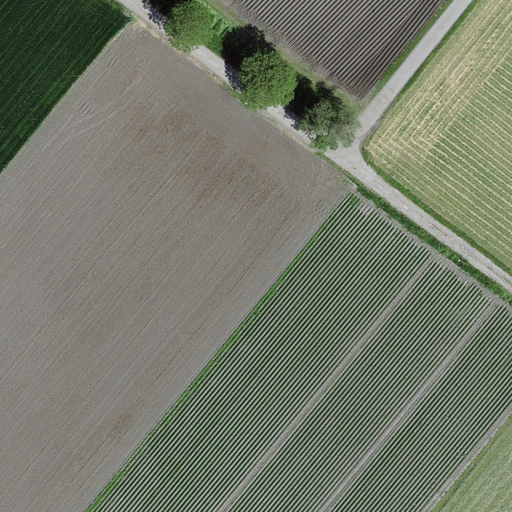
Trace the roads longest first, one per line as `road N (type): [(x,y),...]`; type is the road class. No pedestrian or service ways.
road 1 (track): [(135,0),(341,154),(470,0)]
road 2 (track): [(341,154),(511,282)]
